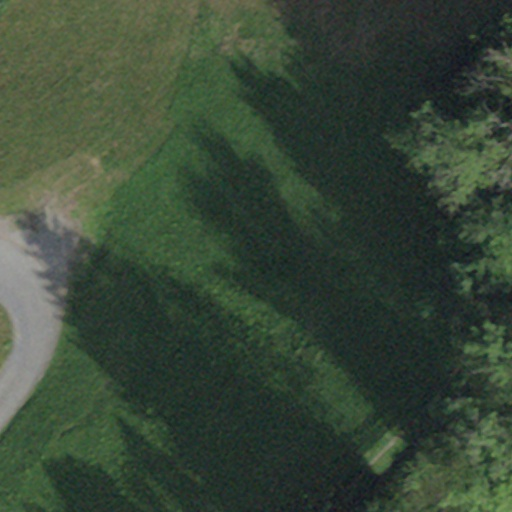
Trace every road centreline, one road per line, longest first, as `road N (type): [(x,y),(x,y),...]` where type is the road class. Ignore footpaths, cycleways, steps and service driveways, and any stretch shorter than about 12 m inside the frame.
road 1 (track): [(332,511),(446,396),(511,299)]
road 2 (unclassified): [(0,275),(20,295),(29,353),(0,408)]
